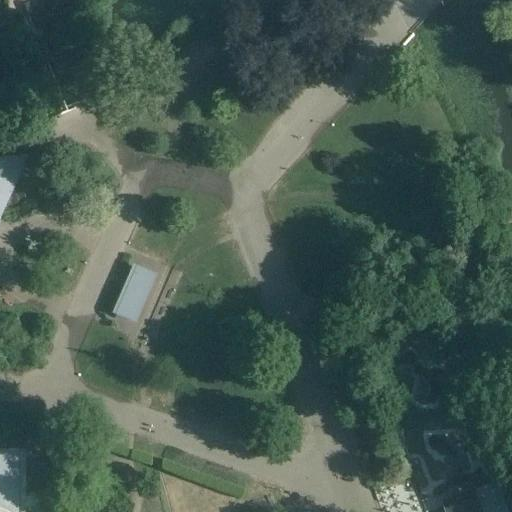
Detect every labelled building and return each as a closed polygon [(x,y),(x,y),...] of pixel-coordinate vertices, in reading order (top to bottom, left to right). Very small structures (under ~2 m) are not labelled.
[(0,213),(25,158),(0,161),(0,213)] [(130,282),(141,287),(145,277),(134,273),(134,272),(133,272),(129,282),(130,282)] [(138,292),(128,288),(128,287),(127,287),(119,305),(120,306),(120,305),(131,310),(138,292)] [(374,329),(369,317),(351,323),(356,336),(374,329)] [(57,446),(64,462),(81,454),(74,439),(62,434),(57,446)] [(18,511),(19,451),(0,451),(0,511),(18,511)] [(455,511),(466,508),(463,501),(448,506),(449,511),(455,511)]
